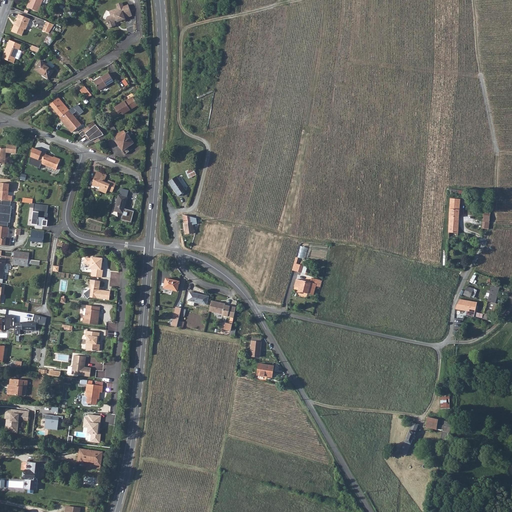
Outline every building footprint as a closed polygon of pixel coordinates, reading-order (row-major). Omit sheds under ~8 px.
[(30,0),(27,8),(38,13),(43,0),(30,0)] [(106,20),(109,29),(116,26),(114,22),(115,20),(116,20),(117,23),(125,20),(125,19),(132,16),(128,5),(123,7),(117,9),(109,12),(110,16),(107,17),(106,20)] [(16,26),(14,26),(12,32),(22,36),(25,30),(26,30),(30,20),(19,15),(17,20),(18,20),(17,24),(16,26)] [(46,23),(43,32),(49,34),(52,29),(54,26),(46,23)] [(6,50),(5,50),(2,58),(14,63),(16,57),(15,57),(18,50),(19,50),(21,45),(9,40),(8,44),(7,45),(8,46),(6,51),(6,50)] [(41,61),(35,70),(48,79),(54,70),(41,61)] [(99,77),(94,81),(100,90),(114,80),(108,72),(101,77),(100,78),(99,77)] [(85,86),(80,90),(86,99),(89,97),(92,95),(85,86)] [(66,112),(59,104),(61,102),(55,95),(47,101),(60,117),(66,112)] [(126,99),(115,106),(119,112),(122,110),(123,113),(138,104),(133,95),(128,98),(128,99),(127,100),(126,99)] [(61,102),(59,104),(66,112),(68,110),(61,102)] [(66,112),(60,117),(73,131),(74,130),(78,127),(81,124),(72,115),(68,110),(66,112)] [(93,122),(79,134),(82,137),(85,135),(87,135),(89,138),(88,138),(91,141),(93,140),(95,143),(106,138),(102,133),(93,122)] [(124,130),(114,134),(116,140),(115,141),(123,151),(133,143),(126,133),(125,134),(124,130)] [(0,147),(0,163),(2,164),(3,152),(13,153),(14,145),(4,144),(4,148),(0,147)] [(31,148),(29,157),(40,161),(39,163),(55,170),(59,161),(44,154),(44,153),(31,148)] [(198,166),(186,172),(189,178),(196,175),(196,174),(197,174),(197,172),(198,168),(198,166)] [(97,177),(95,175),(92,182),(94,184),(93,186),(99,188),(98,191),(105,194),(106,191),(111,193),(115,184),(108,181),(106,184),(103,182),(105,176),(99,173),(97,177)] [(177,177),(169,182),(178,196),(186,191),(177,177)] [(0,200),(1,201),(7,202),(8,185),(0,183),(0,200)] [(116,195),(113,211),(121,213),(120,219),(129,221),(132,210),(122,208),(125,197),(116,195)] [(451,198),(449,232),(457,233),(460,199),(451,198)] [(0,226),(6,227),(7,223),(9,223),(11,206),(9,206),(10,202),(7,202),(1,201),(1,204),(0,203),(0,226)] [(48,206),(33,205),(33,212),(31,212),(29,225),(35,225),(47,227),(48,206)] [(192,217),(182,215),(185,234),(194,233),(193,225),(196,224),(196,221),(192,222),(192,217)] [(0,226),(0,244),(9,246),(10,238),(6,238),(8,227),(6,227),(0,226)] [(44,232),(30,231),(28,241),(43,243),(44,232)] [(92,276),(103,278),(104,271),(102,270),(103,259),(92,257),(92,259),(86,258),(85,264),(91,265),(90,269),(93,269),(92,276)] [(9,267),(7,264),(4,264),(5,260),(0,259),(0,279),(3,280),(4,272),(8,273),(9,267)] [(13,259),(12,266),(28,268),(28,265),(28,261),(13,259)] [(165,278),(163,288),(177,291),(179,281),(165,278)] [(301,281),(300,285),(298,291),(308,293),(308,292),(313,293),(315,286),(318,287),(320,280),(312,278),(311,283),(301,280),(301,281)] [(108,300),(110,292),(98,290),(100,281),(90,280),(89,289),(83,294),(87,300),(89,298),(108,300)] [(492,282),(487,301),(488,301),(495,303),(495,302),(500,284),(492,282)] [(467,286),(463,294),(471,297),(474,289),(467,286)] [(187,300),(188,300),(194,301),(206,304),(208,296),(189,292),(187,300)] [(225,303),(211,299),(209,310),(223,313),(223,315),(235,317),(237,307),(225,304),(225,303)] [(456,307),(456,308),(456,309),(462,309),(464,300),(460,299),(456,307)] [(464,300),(462,309),(467,310),(466,315),(471,316),(472,311),(469,310),(471,302),(464,300)] [(471,302),(469,310),(472,311),(475,312),(477,303),(476,303),(471,302)] [(83,322),(84,323),(98,325),(99,317),(97,317),(97,315),(98,315),(98,311),(100,311),(100,307),(87,305),(85,315),(84,317),(83,322)] [(176,307),(171,326),(177,327),(179,315),(181,308),(176,307)] [(13,327),(14,316),(6,315),(5,326),(13,327)] [(232,330),(234,321),(231,320),(231,323),(227,322),(226,329),(232,330)] [(98,344),(99,333),(86,331),(85,336),(87,336),(85,349),(99,351),(100,345),(98,344)] [(252,336),(250,356),(260,357),(261,342),(261,337),(252,336)] [(86,357),(74,355),(71,374),(89,377),(91,368),(83,367),(83,365),(85,365),(86,357)] [(261,362),(259,374),(267,376),(267,375),(273,377),(275,366),(261,362)] [(7,384),(6,394),(21,395),(21,386),(26,386),(26,380),(23,379),(9,378),(8,385),(7,384)] [(101,393),(102,386),(86,384),(85,395),(86,396),(86,402),(87,403),(96,405),(97,397),(99,397),(99,392),(101,393)] [(441,408),(451,408),(450,389),(440,390),(441,408)] [(5,410),(4,419),(6,420),(5,432),(17,433),(18,420),(27,420),(28,412),(17,411),(5,410)] [(57,431),(58,417),(42,415),(41,429),(57,431)] [(97,434),(99,416),(87,415),(87,418),(83,417),(83,422),(88,423),(87,427),(87,433),(90,433),(89,441),(98,442),(99,434),(97,434)] [(426,425),(426,427),(451,432),(452,422),(438,419),(427,417),(426,425)] [(407,438),(400,454),(406,456),(418,424),(412,423),(407,438)] [(78,462),(78,463),(84,464),(85,462),(95,464),(95,465),(97,465),(101,466),(102,462),(102,458),(103,452),(80,449),(79,455),(78,462)] [(25,480),(24,489),(36,491),(37,481),(38,481),(39,471),(45,471),(45,465),(39,464),(33,463),(32,471),(26,470),(24,480),(25,480)]
